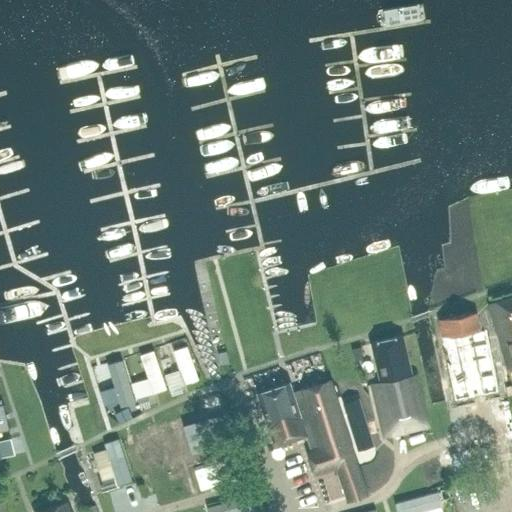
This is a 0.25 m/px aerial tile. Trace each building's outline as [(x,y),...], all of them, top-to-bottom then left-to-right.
[(511,297),(490,304),(509,367),(511,366),(511,297)] [(440,320),(455,397),(497,389),(485,328),(481,329),(477,312),(440,320)] [(403,335),(371,343),(381,382),(373,384),(385,436),(429,425),(417,373),(412,375),(403,335)] [(186,336),(169,342),(184,390),(201,384),(186,336)] [(152,347),(139,351),(152,394),(166,390),(152,347)] [(108,364),(121,407),(137,402),(123,359),(108,364)] [(275,446),(307,435),(311,449),(308,451),(315,474),(336,467),(348,501),(367,494),(343,420),(357,415),(349,390),(335,395),(330,380),(302,389),(304,395),(295,398),(290,382),(257,393),(275,446)] [(3,402),(0,402),(0,429),(9,428),(3,402)] [(220,413),(184,424),(192,452),(228,441),(220,413)] [(121,436),(134,478),(140,498),(155,494),(170,490),(167,483),(186,477),(164,415),(121,436)] [(104,441),(116,483),(134,478),(121,436),(104,441)] [(458,471),(455,460),(430,467),(428,458),(416,461),(422,482),(458,471)] [(214,460),(192,465),(195,477),(217,471),(214,460)] [(207,507),(208,511),(240,511),(254,508),(250,495),(207,507)] [(70,511),(67,502),(38,511),(70,511)]
